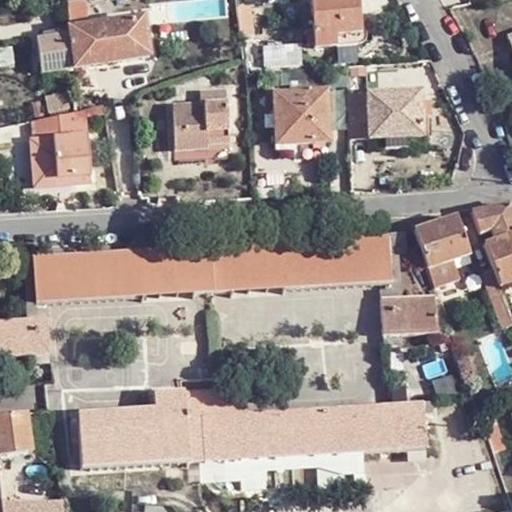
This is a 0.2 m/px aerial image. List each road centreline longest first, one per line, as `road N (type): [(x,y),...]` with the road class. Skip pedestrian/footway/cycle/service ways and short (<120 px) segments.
road 1 (residential): [(0,230),(487,186)]
road 2 (residential): [(487,186),(479,126),(417,0)]
